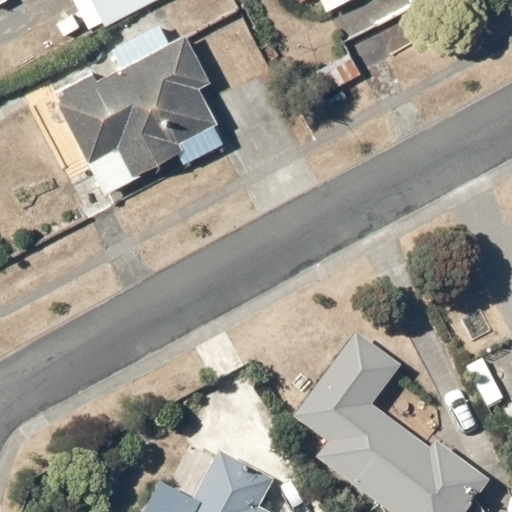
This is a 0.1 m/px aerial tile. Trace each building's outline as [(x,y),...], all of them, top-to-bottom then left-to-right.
[(156,0),(91,0),(105,27),(156,0)] [(298,0),(299,3),(305,0),(320,0),(326,11),(350,0),(298,0)] [(196,81),(165,21),(112,48),(124,72),(97,86),(93,77),(51,99),(105,203),(178,165),(222,142),(192,84),(196,81)] [(442,452),(366,395),(317,462),(384,511),(464,511),(485,484),(442,452)] [(243,465),(230,490),(208,478),(188,511),(264,511),(259,509),(274,482),(243,465)]
